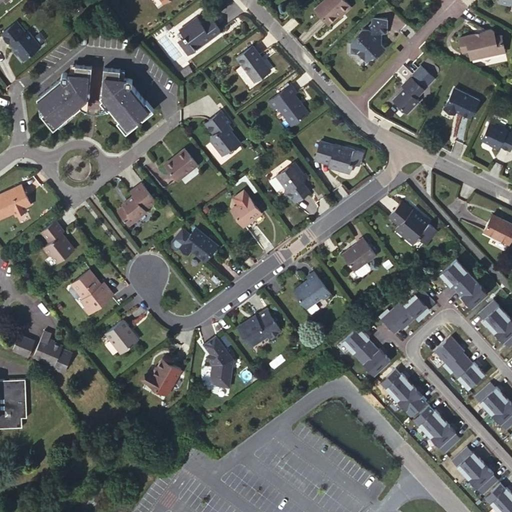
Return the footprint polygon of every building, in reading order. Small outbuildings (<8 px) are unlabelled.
[(336,16),(347,6),(341,0),(323,0),(313,10),(327,25),(336,16)] [(349,8),(347,6),(336,16),(338,18),(349,8)] [(49,42),(49,38),(38,24),(36,26),(27,15),(12,27),(23,41),(28,48),(30,48),(33,52),(35,53),(49,42)] [(187,37),(185,38),(187,40),(181,44),(190,56),(206,43),(206,42),(221,30),(212,18),(204,24),(198,17),(190,22),(190,23),(180,31),(181,32),(183,31),(187,37)] [(376,56),(384,48),(377,42),(377,40),(379,40),(380,34),(385,34),(386,19),(373,18),(371,20),(371,26),(368,29),(363,29),(359,33),(359,38),(350,47),(350,56),(360,56),(366,62),(374,54),(376,56)] [(469,59),(503,53),(500,36),(494,38),(493,30),(459,37),(462,52),(468,51),(469,59)] [(257,80),(272,68),(254,44),(239,56),(257,80)] [(46,110),(44,111),(54,124),(62,117),(72,109),(79,103),(90,94),(87,91),(89,89),(91,66),(75,63),(74,72),(69,71),(68,75),(65,72),(64,72),(62,73),(61,75),(61,77),(37,96),(37,99),(46,110)] [(142,118),(155,107),(148,98),(146,99),(132,82),(132,81),(132,80),(132,78),(131,77),(129,76),(127,76),(126,77),(119,77),(120,68),(103,66),(101,91),(103,93),(100,95),(127,128),(141,116),(142,118)] [(190,66),(180,73),(184,79),(193,72),(190,66)] [(415,97),(424,89),(411,76),(402,85),(404,87),(393,99),(407,112),(418,100),(415,97)] [(292,123),(310,110),(296,92),(298,90),(291,82),(269,98),(276,107),(278,104),(292,123)] [(471,112),(480,95),(456,83),(445,102),(456,108),(458,105),(471,112)] [(231,128),(232,126),(230,123),(232,121),(223,110),(206,123),(215,134),(212,137),(213,140),(223,154),(234,146),(237,147),(242,142),(233,131),(231,128)] [(54,124),(44,111),(41,113),(53,128),(64,119),(62,117),(54,124)] [(510,151),(511,146),(511,134),(507,132),(507,130),(499,126),(498,127),(490,123),(483,138),(484,142),(498,149),(500,146),(510,151)] [(358,163),(362,151),(343,145),(343,146),(319,139),(313,158),(328,163),(328,165),(346,170),(349,163),(351,163),(352,161),(358,163)] [(178,179),(198,164),(185,148),(165,164),(178,179)] [(294,201),(310,189),(302,178),(308,174),(306,170),(304,172),(295,160),(274,174),(281,182),(283,183),(283,185),(294,201)] [(146,210),(157,201),(143,183),(131,191),(134,195),(123,204),(124,206),(118,211),(130,226),(148,212),(146,210)] [(24,207),(30,204),(21,184),(0,194),(0,217),(13,212),(15,215),(26,211),(24,207)] [(244,188),(234,196),(239,203),(231,208),(243,224),(261,211),(249,195),(244,188)] [(421,234),(428,239),(438,228),(430,222),(431,221),(414,207),(413,209),(402,200),(389,215),(400,224),(397,227),(404,234),(405,233),(413,240),(417,235),(419,236),(421,234)] [(509,246),(511,238),(511,225),(493,216),(484,233),(509,246)] [(56,261),(73,248),(61,232),(63,231),(55,220),(41,231),(48,241),(42,246),(48,255),(50,255),(56,261)] [(181,248),(189,254),(192,250),(205,260),(217,244),(196,227),(190,234),(183,230),(181,232),(173,242),(174,246),(176,248),(181,248)] [(426,242),(428,239),(421,234),(419,236),(426,242)] [(343,253),(355,269),(366,261),(376,253),(363,236),(357,241),(357,242),(343,253)] [(457,258),(440,273),(451,284),(452,283),(462,294),(461,296),(472,307),(488,292),(457,258)] [(355,269),(359,275),(362,275),(370,269),(370,266),(366,261),(355,269)] [(87,315),(112,296),(102,284),(100,286),(88,270),(71,284),(82,300),(80,301),(84,307),(83,309),(87,315)] [(325,299),(331,294),(315,271),(308,276),(310,278),(305,282),(306,283),(304,284),(302,284),(294,290),(308,307),(323,296),(325,299)] [(380,315),(395,332),(401,327),(402,328),(416,316),(418,318),(429,308),(428,306),(434,301),(421,287),(404,303),(401,299),(390,310),(388,307),(380,315)] [(511,318),(494,299),(479,312),(484,318),(483,319),(503,341),(504,340),(510,346),(511,343),(511,318)] [(273,338),(284,329),(269,309),(259,317),(258,316),(255,318),(255,319),(251,322),(250,321),(240,329),(255,347),(271,335),(273,338)] [(122,352),(138,340),(128,327),(130,325),(124,317),(106,330),(122,352)] [(374,374),(390,359),(380,347),(379,348),(369,337),(370,336),(359,325),(343,340),(374,374)] [(49,338),(51,332),(43,329),(35,355),(56,362),(55,365),(66,369),(73,349),(61,346),(62,342),(49,338)] [(34,341),(18,335),(13,348),(29,354),(34,341)] [(468,387),(484,372),(474,361),(473,362),(463,351),(465,349),(452,335),(435,350),(445,361),(443,363),(451,372),(453,370),(468,387)] [(206,345),(214,356),(216,358),(212,362),(215,365),(213,376),(214,376),(214,377),(214,380),(215,383),(217,385),(220,385),(222,386),(222,387),(232,388),(236,360),(218,336),(206,345)] [(167,394),(182,370),(163,358),(154,373),(149,371),(144,381),(167,394)] [(381,381),(412,415),(427,401),(422,395),(422,394),(402,372),(401,373),(396,367),(381,381)] [(0,426),(23,426),(23,417),(28,417),(26,377),(0,378),(0,426)] [(475,395),(506,428),(511,423),(511,402),(497,386),(496,387),(490,381),(475,395)] [(414,417),(445,451),(460,437),(455,432),(456,431),(436,408),(435,409),(429,404),(414,417)] [(483,493),(498,479),(493,473),(494,472),(473,450),(473,451),(467,445),(452,459),(483,493)] [(485,495),(500,511),(511,511),(511,491),(507,486),(506,487),(501,481),(485,495)]
